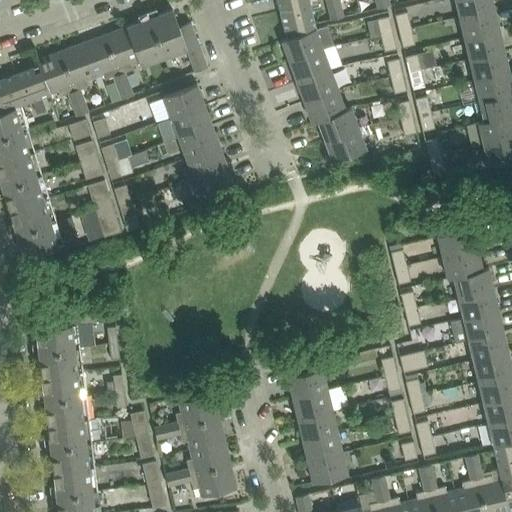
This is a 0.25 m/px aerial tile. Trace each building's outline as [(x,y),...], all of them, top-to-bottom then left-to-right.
[(316,28),(308,0),(278,0),(287,37),(316,28)] [(327,0),(332,18),(337,17),(333,0),(327,0)] [(333,0),(337,17),(343,16),(339,0),(333,0)] [(456,0),(460,15),(494,7),(492,0),(456,0)] [(460,15),(465,37),(500,29),(494,7),(460,15)] [(173,9),(127,26),(139,59),(141,65),(187,48),(196,70),(207,66),(191,21),(179,25),(173,9)] [(408,11),(395,14),(399,30),(411,27),(408,11)] [(389,15),(377,18),(380,33),(393,30),(389,15)] [(127,26),(104,34),(127,96),(133,93),(125,71),(133,68),(131,62),(139,59),(127,26)] [(411,27),(399,30),(403,46),(415,43),(411,27)] [(323,47),(316,28),(287,37),(282,39),(289,59),(323,47)] [(465,37),(470,58),(505,50),(500,29),(465,37)] [(393,30),(380,33),(385,50),(397,47),(393,30)] [(104,34),(82,43),(94,76),(103,73),(105,79),(114,75),(122,98),(127,96),(104,34)] [(82,43),(59,51),(82,113),(88,110),(80,88),(88,85),(86,79),(94,76),(82,43)] [(330,68),(323,47),(289,59),(297,80),(330,68)] [(470,58),(475,79),(510,71),(505,50),(470,58)] [(37,59),(39,65),(49,93),(58,90),(60,95),(69,92),(77,115),(82,113),(59,51),(37,59)] [(418,53),(405,56),(409,72),(422,69),(418,53)] [(399,57),(387,60),(391,77),(403,74),(399,57)] [(0,79),(0,110),(21,103),(49,93),(39,65),(0,79)] [(338,88),(330,68),(297,80),(305,101),(338,88)] [(422,69),(409,72),(412,88),(425,85),(422,69)] [(475,79),(480,100),(511,92),(511,81),(510,71),(475,79)] [(403,74),(391,77),(394,92),(407,89),(403,74)] [(164,96),(172,116),(205,104),(197,83),(164,96)] [(345,108),(338,88),(305,101),(313,121),(350,107),(350,106),(345,108)] [(479,122),(479,123),(511,114),(511,92),(480,100),(485,120),(479,122)] [(428,95),(415,98),(419,115),(432,112),(428,95)] [(42,98),(32,101),(37,114),(46,110),(42,98)] [(409,99),(397,102),(401,119),(413,116),(409,99)] [(0,161),(36,150),(21,103),(0,110),(0,161)] [(172,116),(179,136),(213,124),(205,104),(172,116)] [(358,127),(350,107),(313,121),(318,119),(325,139),(358,127)] [(432,112),(419,115),(422,130),(435,127),(432,112)] [(511,114),(479,123),(484,143),(511,136),(511,114)] [(105,116),(93,120),(98,136),(110,132),(105,116)] [(413,116),(401,119),(404,135),(417,132),(413,116)] [(86,118),(69,124),(74,138),(90,133),(86,118)] [(179,136),(187,156),(220,144),(213,124),(179,136)] [(366,147),(358,127),(325,139),(333,160),(366,147)] [(511,136),(484,143),(489,165),(511,159),(511,136)] [(438,137),(425,140),(429,156),(442,153),(438,137)] [(92,140),(75,145),(80,161),(82,161),(98,156),(92,140)] [(113,143),(101,147),(106,162),(118,158),(113,143)] [(187,156),(194,177),(228,164),(220,144),(187,156)] [(3,189),(10,209),(50,196),(36,150),(0,161),(0,177),(2,183),(0,183),(0,184),(1,189),(1,190),(3,189)] [(442,153),(429,156),(433,172),(445,169),(442,153)] [(118,158),(106,162),(111,178),(133,172),(128,155),(118,158)] [(82,161),(80,161),(86,178),(103,173),(98,156),(82,161)] [(228,164),(194,177),(202,197),(235,185),(228,164)] [(105,179),(87,184),(96,211),(99,210),(113,206),(105,179)] [(127,183),(114,188),(119,204),(132,200),(127,183)] [(50,196),(10,209),(16,229),(13,229),(14,231),(15,231),(16,234),(15,235),(16,236),(18,235),(24,256),(65,243),(50,196)] [(132,200),(119,204),(127,229),(140,225),(132,200)] [(99,210),(96,211),(103,236),(121,231),(113,206),(99,210)] [(438,234),(443,255),(478,247),(473,226),(438,234)] [(478,247),(443,255),(448,277),(454,275),(483,269),(483,268),(482,266),(478,247)] [(403,249),(391,252),(395,267),(407,264),(403,249)] [(407,264),(395,267),(399,283),(411,280),(407,264)] [(454,275),(459,296),(494,288),(489,267),(454,275)] [(459,296),(464,318),(499,310),(494,288),(459,296)] [(413,290),(401,293),(405,309),(417,306),(413,290)] [(57,497),(58,511),(100,511),(78,322),(116,318),(114,306),(55,313),(56,325),(36,327),(39,348),(36,348),(36,350),(37,350),(37,354),(37,355),(39,355),(44,395),(42,396),(42,397),(43,397),(43,401),(43,403),(45,402),(50,443),(48,443),(48,445),(49,445),(49,449),(48,449),(49,450),(51,450),(56,491),(54,491),(55,496),(54,496),(55,498),(57,497)] [(417,306),(405,309),(409,325),(421,323),(417,306)] [(464,318),(451,321),(456,342),(469,339),(504,331),(499,310),(464,318)] [(115,325),(107,326),(109,344),(111,343),(118,343),(115,325)] [(469,339),(474,360),(509,352),(504,331),(469,339)] [(111,343),(109,344),(111,359),(119,358),(118,343),(111,343)] [(419,350),(399,356),(404,372),(406,371),(428,365),(424,349),(419,350)] [(474,360),(479,382),(511,373),(511,365),(509,352),(474,360)] [(393,355),(381,358),(385,375),(397,372),(393,355)] [(288,375),(293,396),(328,388),(323,367),(288,375)] [(397,372),(385,375),(388,390),(401,387),(397,372)] [(113,380),(106,381),(108,391),(115,390),(123,389),(121,373),(113,374),(113,380)] [(511,373),(479,382),(484,403),(511,396),(511,373)] [(406,380),(405,380),(409,398),(422,395),(418,377),(406,380)] [(333,387),(335,405),(347,404),(345,385),(333,387)] [(293,396),(298,417),(333,409),(328,388),(293,396)] [(123,389),(115,390),(117,406),(125,405),(123,389)] [(155,427),(156,432),(220,417),(215,393),(180,402),(182,411),(175,412),(178,421),(155,427)] [(422,395),(409,398),(413,412),(426,409),(422,395)] [(511,396),(484,403),(489,424),(511,418),(511,396)] [(403,398),(391,401),(395,417),(407,414),(403,398)] [(143,409),(130,413),(136,435),(138,434),(149,432),(143,409)] [(298,417),(303,438),(338,430),(333,409),(298,417)] [(407,414),(395,417),(398,433),(411,430),(407,414)] [(188,440),(191,449),(226,441),(220,417),(156,432),(157,438),(181,433),(183,441),(188,440)] [(511,418),(489,424),(494,446),(511,441),(511,418)] [(427,419),(415,422),(420,440),(432,438),(427,419)] [(303,438),(308,459),(343,451),(338,430),(303,438)] [(138,434),(136,435),(141,456),(154,453),(149,432),(138,434)] [(432,438),(420,440),(423,454),(435,451),(432,438)] [(413,440),(401,443),(405,459),(417,456),(413,440)] [(165,473),(167,479),(231,464),(226,441),(191,449),(192,457),(187,458),(189,467),(165,473)] [(511,441),(494,446),(499,467),(502,478),(509,507),(511,506),(511,441)] [(343,451),(308,459),(313,481),(348,473),(343,451)] [(478,453),(472,455),(485,511),(510,511),(509,507),(502,478),(501,478),(501,479),(492,481),(491,475),(484,476),(478,453)] [(463,488),(456,489),(461,511),(485,511),(472,455),(465,456),(471,480),(462,482),(463,488)] [(155,460),(142,463),(147,486),(149,485),(161,482),(155,460)] [(231,464),(167,479),(168,485),(192,480),(194,488),(200,487),(202,496),(237,488),(231,464)] [(432,464),(425,466),(435,511),(461,511),(456,489),(446,492),(445,485),(437,487),(432,464)] [(416,499),(410,500),(412,511),(435,511),(425,466),(418,467),(424,490),(415,492),(416,499)] [(385,475),(378,477),(386,511),(412,511),(410,500),(399,503),(398,497),(390,498),(385,475)] [(370,510),(363,511),(386,511),(378,477),(372,478),(377,501),(368,503),(370,510)] [(149,485),(147,486),(153,507),(166,504),(161,482),(149,485)] [(337,511),(338,511),(331,511),(312,511),(308,493),(296,496),(299,511),(337,511)]
